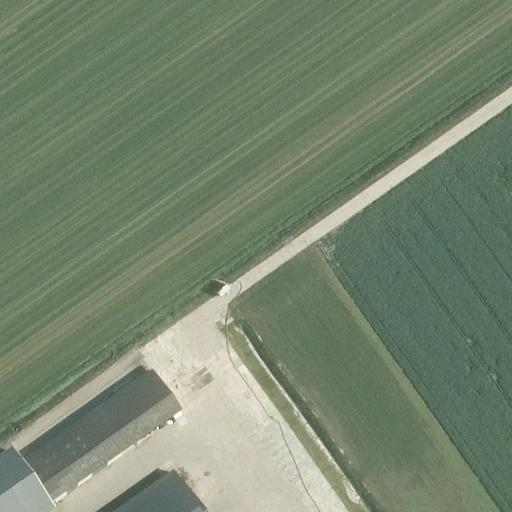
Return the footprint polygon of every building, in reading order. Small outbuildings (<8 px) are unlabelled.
[(242,389),(247,397),(315,349),(298,324),(211,386),(218,395),(217,396),(222,403),(242,389)] [(200,349),(211,369),(227,360),(216,340),(200,349)] [(0,511),(42,511),(180,415),(152,374),(21,466),(12,454),(0,462),(0,511)] [(332,406),(317,379),(279,399),(294,426),(332,406)] [(395,401),(406,412),(417,401),(406,390),(395,401)] [(427,499),(410,471),(387,475),(395,470),(376,438),(336,463),(338,471),(347,487),(311,509),(311,511),(424,511),(425,511),(448,511),(441,500),(440,497),(427,499)] [(118,511),(199,511),(173,474),(118,511)]
